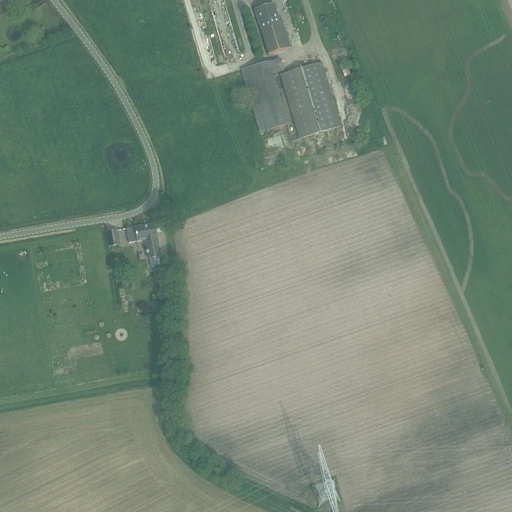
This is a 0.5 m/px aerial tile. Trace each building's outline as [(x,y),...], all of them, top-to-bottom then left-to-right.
[(255,10),(269,55),(291,48),(282,22),(280,23),(274,4),(255,10)] [(272,74),(283,71),(280,59),(241,71),(259,133),(287,125),(272,74)] [(281,75),(300,140),(340,128),(321,63),(281,75)] [(344,91),(347,100),(356,97),(353,88),(344,91)] [(126,229),(128,239),(129,244),(145,241),(148,260),(149,259),(150,267),(153,269),(159,268),(160,265),(159,258),(160,257),(157,239),(155,225),(126,229)] [(106,233),(108,243),(109,247),(120,245),(117,231),(106,233)]
